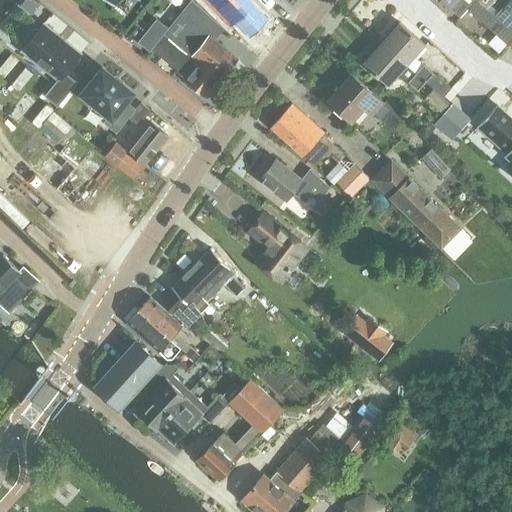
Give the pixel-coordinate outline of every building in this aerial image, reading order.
[(191,0),(189,0),(167,27),(163,32),(190,55),(191,53),(193,55),(221,78),(238,58),(214,39),(223,28),(191,0)] [(204,0),(230,26),(231,24),(230,24),(236,18),(250,32),(265,17),(248,0),(204,0)] [(477,0),(440,0),(450,8),(451,8),(460,17),(467,8),(489,27),(495,33),(503,23),(497,18),(496,17),(484,7),(477,0)] [(503,23),(495,33),(506,42),(511,35),(511,32),(510,30),(511,28),(511,17),(510,15),(511,14),(506,9),(504,8),(496,17),(497,18),(503,23)] [(206,96),(221,78),(193,55),(191,53),(190,55),(163,32),(167,27),(155,18),(137,41),(149,50),(151,49),(177,70),(176,71),(186,79),(206,96)] [(381,42),(425,81),(433,72),(415,56),(425,44),(399,21),(381,42)] [(25,40),(28,43),(23,49),(58,78),(44,95),(57,105),(77,81),(65,72),(80,53),(43,23),(38,30),(35,28),(31,30),(26,36),(25,40)] [(417,90),(425,81),(381,42),(363,62),(389,85),(399,74),(417,90)] [(128,118),(132,112),(123,104),(132,92),(102,68),(81,95),(108,117),(105,122),(116,131),(128,118)] [(425,81),(444,97),(452,88),(433,72),(425,81)] [(351,74),(328,100),(352,122),(363,110),(371,117),(373,114),(383,123),(397,107),(388,98),(384,103),(351,74)] [(138,126),(150,109),(140,101),(132,112),(128,118),(138,126)] [(303,156),(325,133),(292,103),(271,127),(303,156)] [(511,116),(497,103),(476,126),(506,153),(503,156),(511,164),(507,168),(511,172),(511,116)] [(451,105),(441,116),(457,130),(467,119),(451,105)] [(59,111),(46,121),(58,135),(70,125),(59,111)] [(126,150),(144,165),(168,136),(149,121),(126,150)] [(106,155),(133,178),(144,165),(126,150),(116,142),(106,155)] [(301,177),(276,158),(259,180),(286,201),(292,192),(305,202),(310,195),(317,200),(330,186),(309,167),(301,177)] [(390,158),(370,178),(388,196),(388,197),(442,249),(444,248),(455,258),(473,240),(462,229),(390,158)] [(350,195),(368,177),(354,164),(336,182),(350,195)] [(281,280),(307,247),(265,213),(249,231),(264,243),(258,251),(261,253),(255,260),(281,280)] [(207,301),(208,301),(225,284),(231,290),(241,281),(234,274),(236,273),(210,247),(181,277),(207,301)] [(0,255),(0,301),(8,310),(37,280),(22,266),(19,269),(3,253),(0,255)] [(210,303),(208,301),(207,301),(181,277),(171,287),(175,291),(162,303),(188,325),(202,312),(202,311),(210,303)] [(137,310),(176,345),(182,338),(175,333),(182,325),(149,296),(137,310)] [(180,349),(176,345),(137,310),(127,322),(159,351),(166,358),(172,358),(180,349)] [(122,409),(129,401),(166,362),(141,339),(100,382),(100,389),(122,409)] [(155,426),(190,389),(173,374),(179,367),(175,364),(168,364),(166,362),(150,379),(159,388),(138,410),(141,414),(140,415),(153,428),(154,426),(155,426)] [(219,480),(283,407),(251,378),(231,400),(256,422),(236,443),(223,431),(196,458),(198,461),(198,464),(205,471),(209,470),(219,480)] [(190,389),(155,426),(156,428),(157,426),(159,428),(157,430),(171,442),(172,440),(174,442),(201,414),(210,422),(229,402),(220,393),(208,406),(190,389)] [(364,415),(337,450),(353,462),(379,427),(364,415)] [(392,435),(409,445),(419,430),(402,419),(392,435)] [(263,473),(241,498),(247,502),(245,504),(252,510),(254,508),(257,511),(282,511),(331,457),(306,436),(269,478),(263,473)] [(304,511),(383,511),(384,505),(366,491),(346,500),(344,509),(341,511),(339,511),(306,511),(304,511)]
